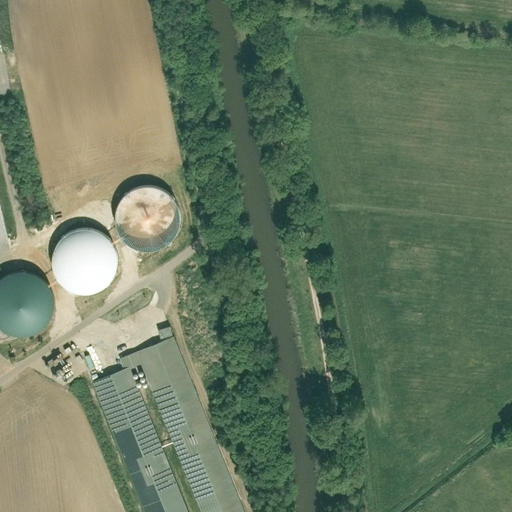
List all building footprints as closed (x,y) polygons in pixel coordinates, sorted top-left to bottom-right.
[(0,330),(5,333),(13,336),(20,336),(28,335),(35,332),(42,327),(47,321),(50,314),(51,306),(51,298),(49,291),(45,284),(39,279),(33,274),(25,272),(17,271),(10,273),(2,276),(0,277),(0,330)] [(221,338),(221,324),(212,324),(212,338),(221,338)] [(170,338),(164,325),(155,329),(161,341),(170,338)] [(136,351),(200,511),(244,511),(173,336),(170,338),(161,341),(136,351)] [(47,359),(52,379),(67,375),(66,371),(69,370),(64,354),(47,359)] [(187,511),(130,366),(92,380),(144,511),(187,511)]
